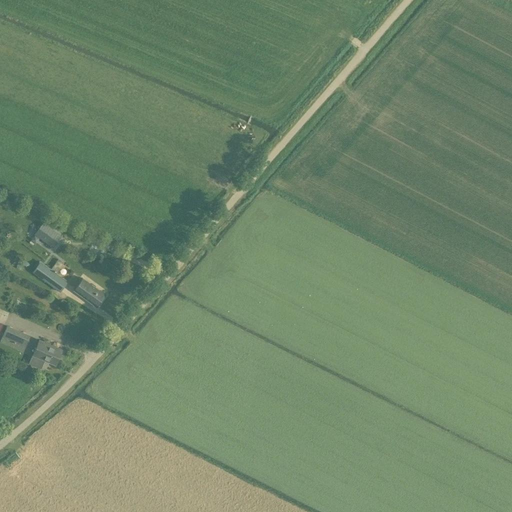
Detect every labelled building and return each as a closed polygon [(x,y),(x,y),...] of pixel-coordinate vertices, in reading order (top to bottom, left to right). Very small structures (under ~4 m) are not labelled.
[(44,223),(36,234),(53,245),(61,234),(44,223)] [(50,270),(40,262),(39,263),(37,262),(33,267),(35,268),(32,272),(43,281),(59,293),(67,282),(66,281),(50,270)] [(105,295),(82,278),(73,290),(96,307),(105,295)] [(32,335),(17,329),(13,338),(26,344),(27,344),(32,335)] [(50,344),(51,343),(46,341),(46,342),(39,339),(29,364),(41,369),(44,361),(56,366),(62,350),(50,344)]
